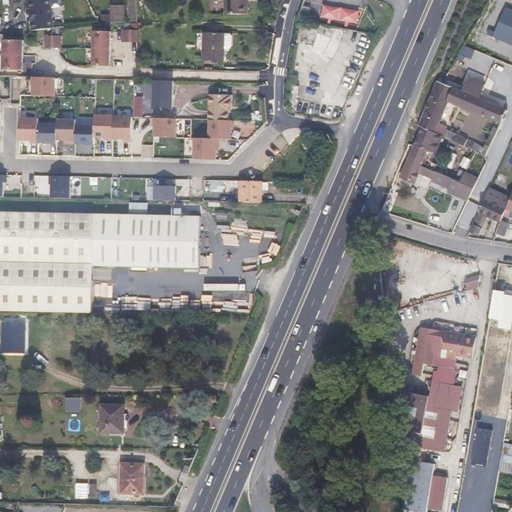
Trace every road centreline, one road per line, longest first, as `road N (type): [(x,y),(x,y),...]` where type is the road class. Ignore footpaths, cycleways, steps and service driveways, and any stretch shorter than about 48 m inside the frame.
road 1 (primary): [(362,136),(202,511)]
road 2 (primary): [(224,511),(352,210)]
road 3 (residential): [(8,165),(231,171),(282,117)]
road 4 (unknown): [(448,511),(491,251)]
road 5 (residential): [(38,71),(281,76)]
road 6 (primary): [(352,210),(441,0)]
road 7 (residential): [(352,210),(511,254)]
road 8 (primary): [(419,0),(362,136)]
